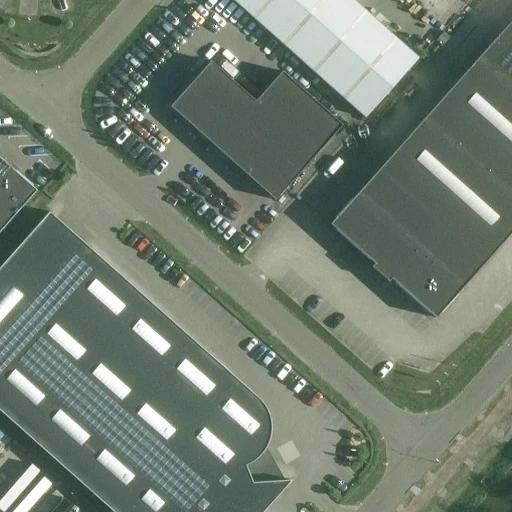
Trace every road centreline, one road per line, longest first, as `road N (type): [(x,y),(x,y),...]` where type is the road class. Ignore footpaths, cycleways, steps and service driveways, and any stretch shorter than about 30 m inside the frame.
road 1 (unclassified): [(423,452),(42,111)]
road 2 (unclassified): [(42,111),(142,0)]
road 3 (unclassified): [(423,452),(511,354)]
